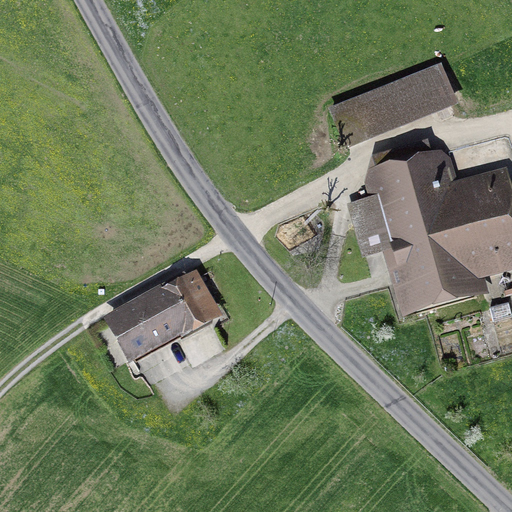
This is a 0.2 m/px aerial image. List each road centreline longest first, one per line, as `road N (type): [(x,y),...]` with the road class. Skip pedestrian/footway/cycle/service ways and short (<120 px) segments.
road 1 (tertiary): [(234,234),(511,511)]
road 2 (unclassified): [(234,234),(389,148),(511,120)]
road 3 (track): [(0,390),(83,323),(234,234)]
road 4 (tertiary): [(87,0),(181,161),(234,234)]
